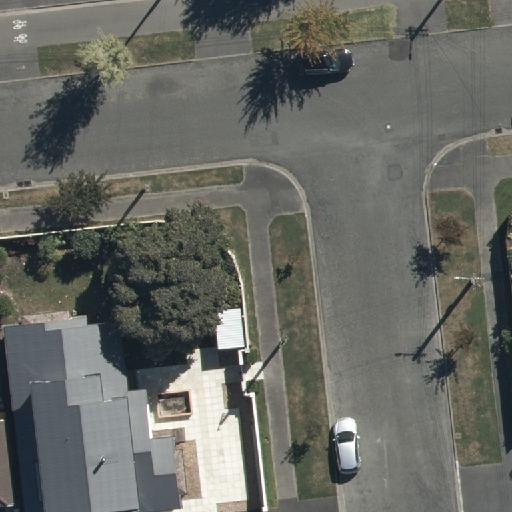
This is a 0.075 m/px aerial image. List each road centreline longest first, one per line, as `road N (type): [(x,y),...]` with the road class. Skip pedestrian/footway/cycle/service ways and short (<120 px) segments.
road 1 (residential): [(352,96),(398,511)]
road 2 (residential): [(352,96),(0,138)]
road 3 (residential): [(511,78),(352,96)]
